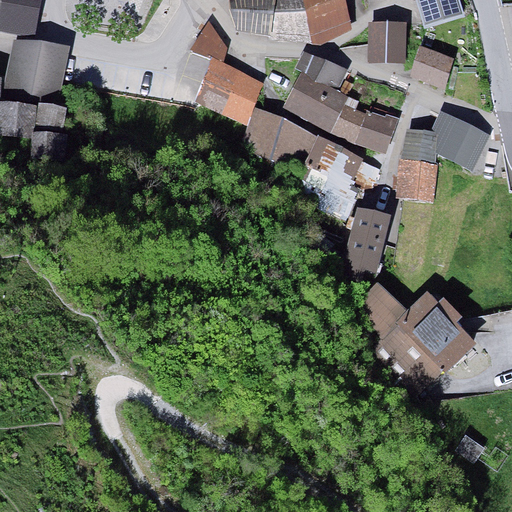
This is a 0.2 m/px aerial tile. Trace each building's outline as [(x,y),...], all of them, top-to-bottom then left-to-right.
[(0,0),(0,27),(34,35),(41,0),(0,0)] [(347,31),(338,0),(235,0),(233,0),(240,28),(313,42),(347,31)] [(467,16),(461,0),(425,0),(434,26),(467,16)] [(401,31),(370,31),(371,65),(401,65),(401,31)] [(62,53),(15,47),(9,99),(55,105),(62,53)] [(450,67),(419,54),(409,78),(441,90),(450,67)] [(256,83),(212,63),(197,95),(241,116),(256,83)] [(313,64),(288,114),(329,135),(339,113),(346,101),(335,96),(344,80),(313,64)] [(56,110),(4,103),(0,130),(52,137),(56,110)] [(392,136),(339,113),(329,135),(383,158),(392,136)] [(251,116),(243,146),(288,157),(296,128),(251,116)] [(484,143),(442,124),(429,154),(470,173),(484,143)] [(316,137),(308,164),(335,172),(344,145),(316,137)] [(433,165),(402,164),(399,204),(431,206),(433,165)] [(390,215),(365,208),(348,272),(373,278),(390,215)] [(375,347),(418,392),(474,339),(430,292),(404,316),(378,289),(359,307),(387,336),(375,347)]
